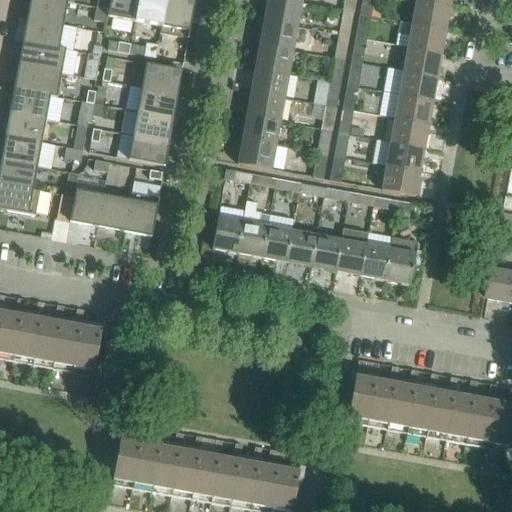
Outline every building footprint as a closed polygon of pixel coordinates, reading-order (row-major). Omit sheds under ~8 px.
[(46,0),(29,0),(26,20),(63,26),(67,4),(73,5),(46,0)] [(98,0),(97,9),(108,11),(109,0),(98,0)] [(109,0),(108,11),(107,18),(135,23),(139,0),(109,0)] [(139,0),(135,23),(160,28),(159,35),(165,0),(139,0)] [(188,0),(165,0),(159,35),(187,40),(195,1),(188,0)] [(270,0),(267,0),(263,23),(296,29),(301,5),(270,0)] [(353,15),(355,0),(344,0),(342,13),(353,15)] [(370,18),(373,0),(361,0),(359,16),(370,18)] [(416,1),(411,25),(445,31),(449,8),(416,1)] [(106,12),(95,10),(93,22),(104,24),(106,12)] [(349,38),(353,15),(342,13),(338,36),(349,38)] [(355,39),(366,41),(370,18),(359,16),(355,39)] [(26,19),(21,44),(22,44),(65,52),(65,51),(72,52),(76,29),(63,26),(26,20),(26,19)] [(263,23),(259,47),(292,53),(296,29),(263,23)] [(411,25),(407,49),(440,55),(445,31),(411,25)] [(338,36),(333,60),(344,62),(349,38),(338,36)] [(355,39),(350,63),(361,65),(366,41),(355,39)] [(22,44),(18,67),(61,75),(65,52),(22,44)] [(117,54),(128,56),(130,47),(118,45),(117,54)] [(259,47),(254,71),(288,77),(292,53),(259,47)] [(146,48),(144,59),(155,61),(157,49),(146,48)] [(100,50),(94,49),(92,49),(91,56),(99,58),(100,50)] [(440,55),(407,49),(403,73),(436,79),(440,55)] [(99,58),(91,56),(87,56),(83,79),(94,82),(99,58)] [(340,86),(344,62),(333,60),(329,84),(340,86)] [(361,65),(350,63),(346,87),(357,89),(361,65)] [(177,96),(181,72),(145,66),(141,89),(177,96)] [(13,91),(56,99),(61,75),(18,67),(17,67),(13,91)] [(102,71),(100,83),(108,84),(110,73),(102,71)] [(254,71),(250,94),(283,100),(288,77),(254,71)] [(432,103),(436,79),(403,73),(398,96),(432,103)] [(316,94),(314,105),(325,107),(336,109),(340,86),(329,84),(327,96),(316,94)] [(346,87),(342,111),(353,113),(357,89),(346,87)] [(177,96),(141,89),(136,114),(172,121),(173,121),(177,96)] [(94,106),(101,107),(104,91),(99,90),(97,90),(96,94),(94,106)] [(13,91),(9,114),(45,121),(49,98),(56,100),(56,99),(13,91)] [(87,104),(94,106),(96,94),(88,92),(86,104),(87,104)] [(250,94),(246,118),(279,124),(283,100),(250,94)] [(428,126),(432,103),(398,96),(394,120),(428,126)] [(91,117),(94,106),(87,104),(83,122),(87,123),(90,123),(91,117)] [(101,107),(94,106),(91,117),(101,119),(103,107),(101,107)] [(325,107),(320,131),(331,133),(336,109),(325,107)] [(342,111),(337,134),(348,136),(353,113),(342,111)] [(4,139),(5,139),(41,145),(45,121),(9,114),(4,139)] [(172,121),(136,114),(132,136),(168,143),(172,121)] [(246,118),(242,141),(275,147),(279,124),(246,118)] [(428,126),(394,120),(390,144),(423,150),(428,126)] [(82,152),(86,129),(76,127),(72,151),(82,152)] [(100,131),(92,130),(90,142),(98,143),(100,131)] [(316,155),(327,157),(331,133),(320,131),(316,155)] [(344,160),(348,136),(337,134),(333,158),(344,160)] [(169,143),(168,143),(132,136),(127,162),(164,168),(169,143)] [(5,139),(0,161),(37,168),(41,145),(5,139)] [(237,166),(270,172),(270,171),(275,147),(242,141),(237,166)] [(375,141),(371,165),(385,167),(419,173),(423,150),(390,144),(375,141)] [(82,152),(72,151),(71,158),(73,161),(80,162),(82,152)] [(327,157),(316,155),(312,179),(323,181),(327,157)] [(340,184),(344,160),(333,158),(328,182),(339,184),(340,184)] [(0,161),(0,186),(39,194),(39,193),(32,191),(37,168),(0,161)] [(109,164),(95,162),(93,171),(107,174),(109,164)] [(381,192),(415,198),(419,173),(385,167),(381,192)] [(162,174),(150,172),(148,180),(160,182),(162,174)] [(249,186),(250,178),(225,173),(224,182),(249,186)] [(250,178),(249,186),(265,189),(267,181),(250,178)] [(67,180),(64,198),(73,200),(75,192),(77,182),(69,181),(67,180)] [(275,182),(274,191),(290,194),(292,185),(275,182)] [(0,211),(35,218),(39,194),(0,186),(0,211)] [(300,186),(298,195),(315,198),(316,189),(300,186)] [(324,191),(323,199),(339,202),(341,193),(324,191)] [(97,229),(103,197),(75,192),(73,200),(69,224),(81,226),(97,229)] [(97,229),(123,234),(130,195),(128,202),(103,197),(97,229)] [(130,195),(123,234),(151,239),(158,200),(130,195)] [(349,195),(347,204),(364,206),(366,198),(349,195)] [(65,224),(69,224),(73,200),(64,198),(60,197),(55,222),(61,223),(65,224)] [(511,199),(506,198),(503,209),(511,210),(511,199)] [(374,199),(372,208),(389,211),(390,202),(374,199)] [(415,206),(398,203),(397,212),(413,215),(415,206)] [(236,255),(261,259),(267,229),(258,227),(260,216),(254,215),(256,206),(246,205),(242,224),(236,255)] [(511,216),(502,215),(501,226),(511,227),(511,216)] [(211,250),(236,255),(242,224),(217,220),(211,250)] [(261,259),(286,264),(291,233),(267,229),(261,259)] [(340,242),(335,273),(359,277),(365,247),(367,235),(343,231),(340,242)] [(286,264),(310,268),(316,238),(291,233),(286,264)] [(310,268),(335,273),(340,242),(316,238),(310,268)] [(409,286),(413,267),(415,256),(417,244),(391,239),(389,251),(384,282),(409,286)] [(389,251),(365,247),(359,277),(384,282),(389,251)] [(511,274),(492,271),(487,301),(511,305),(511,300),(511,274)] [(17,300),(15,312),(22,313),(24,301),(17,300)] [(37,304),(34,316),(41,317),(44,305),(37,304)] [(56,307),(54,319),(61,320),(63,309),(56,307)] [(76,311),(74,323),(81,324),(83,312),(76,311)] [(0,314),(0,362),(91,379),(92,379),(100,332),(0,314)] [(96,314),(93,326),(100,328),(103,316),(96,314)] [(391,368),(389,380),(396,381),(398,369),(391,368)] [(410,372),(408,384),(415,385),(417,373),(410,372)] [(430,376),(428,387),(435,389),(437,377),(430,376)] [(511,455),(511,407),(354,379),(346,425),(511,455)] [(450,379),(448,391),(455,392),(457,380),(450,379)] [(470,383),(467,394),(474,396),(477,384),(470,383)] [(489,386),(487,398),(494,399),(496,388),(489,386)] [(134,439),(141,441),(143,429),(136,427),(134,439)] [(154,443),(161,444),(163,432),(156,431),(154,443)] [(173,446),(180,448),(183,436),(175,435),(173,446)] [(195,438),(193,450),(200,451),(202,440),(195,438)] [(291,511),(298,474),(119,441),(111,488),(243,511),(291,511)] [(215,442),(213,454),(219,455),(222,443),(215,442)] [(235,445),(233,457),(239,458),(242,447),(235,445)] [(254,449),(252,461),(259,462),(261,450),(254,449)] [(274,453),(272,464),(279,466),(281,454),(274,453)]
